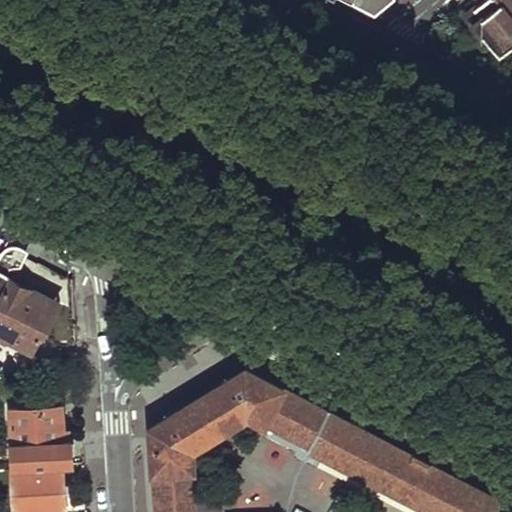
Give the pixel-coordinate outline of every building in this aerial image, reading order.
[(511,0),(482,0),(466,14),(499,52),(511,40),(511,0)] [(0,300),(14,275),(19,266),(25,265),(31,255),(26,252),(21,249),(17,247),(12,248),(8,248),(5,250),(3,254),(0,257),(0,300)] [(14,275),(0,300),(0,331),(31,350),(42,332),(45,333),(62,303),(14,275)] [(194,293),(181,286),(177,294),(190,300),(194,293)] [(48,354),(48,369),(79,367),(78,352),(48,354)] [(157,511),(222,511),(222,499),(204,500),(201,444),(247,413),(435,511),(511,511),(511,505),(248,369),(200,398),(153,427),(157,511)] [(32,395),(32,404),(56,404),(56,395),(32,395)] [(13,405),(17,463),(63,461),(71,460),(70,437),(65,436),(63,404),(56,404),(32,404),(13,405)] [(13,463),(15,511),(51,511),(64,511),(63,461),(17,463),(13,463)]
